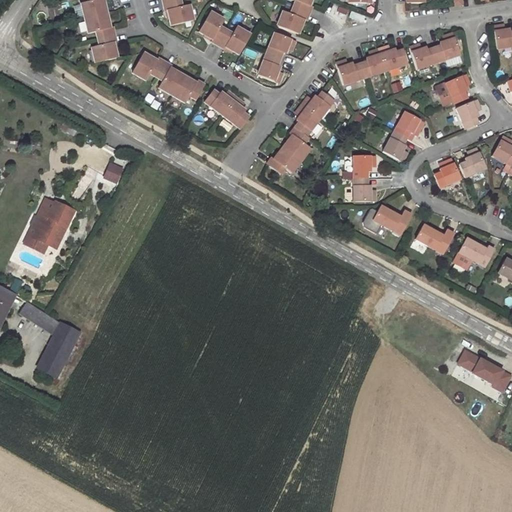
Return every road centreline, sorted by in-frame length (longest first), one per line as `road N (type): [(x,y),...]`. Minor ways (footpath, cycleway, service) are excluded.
road 1 (residential): [(511,346),(223,185)]
road 2 (residential): [(223,185),(0,56)]
road 3 (residential): [(511,235),(423,201),(409,178),(427,153),(508,118)]
road 4 (unknown): [(147,141),(63,303)]
road 5 (residential): [(275,106),(148,25),(137,0)]
road 6 (residential): [(387,26),(322,48),(275,106)]
